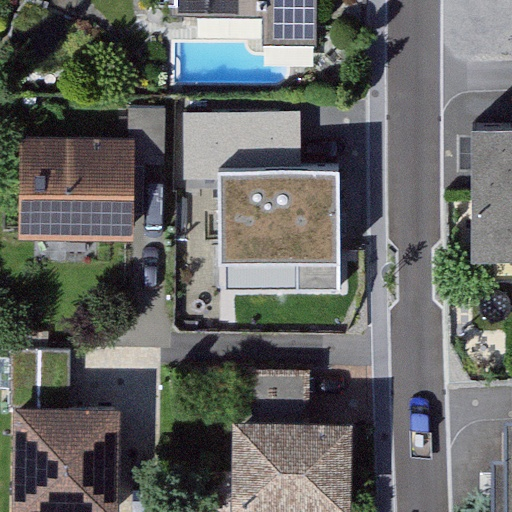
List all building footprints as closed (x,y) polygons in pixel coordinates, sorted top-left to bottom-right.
[(325,0),(180,0),(181,9),(275,10),(275,40),(325,40),(325,0)] [(349,253),(349,156),(308,156),(308,105),(196,106),(196,173),(229,173),(230,254),(349,253)] [(511,112),(463,114),(467,265),(511,263),(511,112)] [(145,129),(32,127),(29,231),(143,234),(145,129)] [(180,175),(179,280),(209,280),(209,276),(226,276),(227,175),(180,175)] [(361,415),(318,414),(319,369),(245,367),(241,511),(317,511),(318,506),(359,507),(361,415)] [(116,511),(115,417),(5,419),(6,511),(116,511)]
